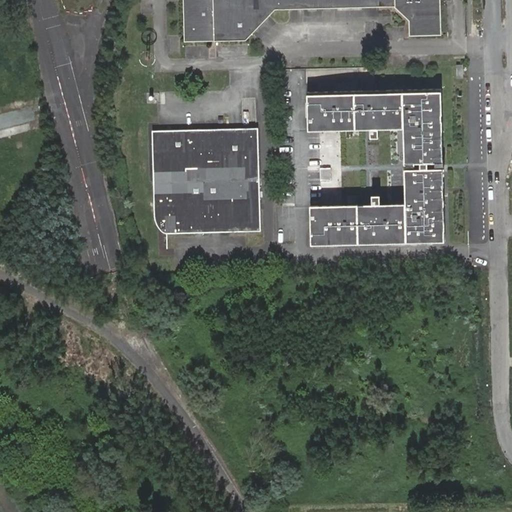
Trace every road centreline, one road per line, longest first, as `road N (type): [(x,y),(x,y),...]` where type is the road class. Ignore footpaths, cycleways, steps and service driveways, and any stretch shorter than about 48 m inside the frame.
road 1 (unknown): [(296,70),(305,251),(499,249)]
road 2 (unclassified): [(511,448),(500,394),(499,165),(508,117)]
road 3 (unknown): [(251,84),(262,127),(264,244),(179,254)]
